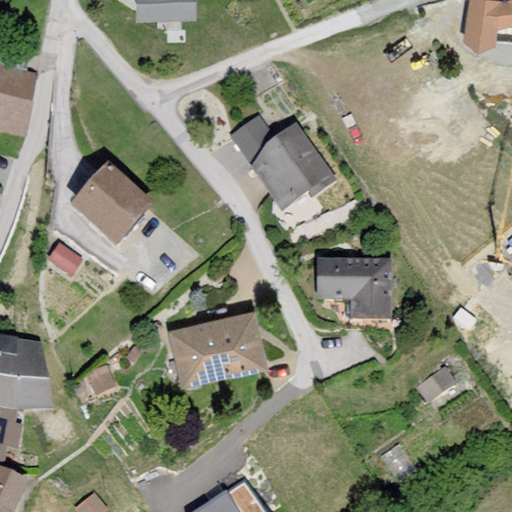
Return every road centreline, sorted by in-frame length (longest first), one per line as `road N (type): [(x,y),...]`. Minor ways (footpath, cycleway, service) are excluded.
road 1 (residential): [(145,96),(235,198),(311,361),(349,344)]
road 2 (residential): [(145,96),(393,0)]
road 3 (residential): [(0,225),(26,165),(59,6)]
road 4 (residential): [(59,6),(145,96)]
